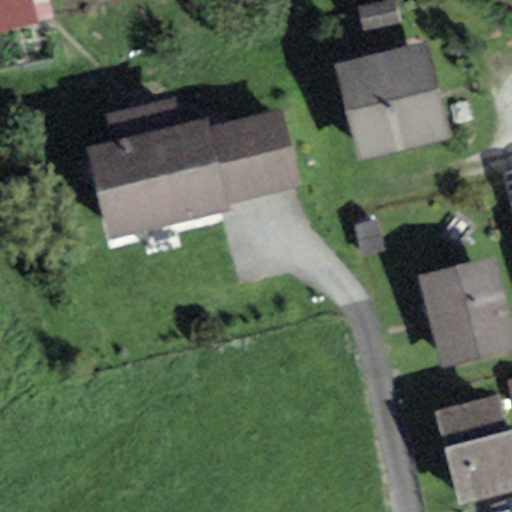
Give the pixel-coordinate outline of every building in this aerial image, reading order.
[(337,72),(359,169),(449,148),(426,51),(337,72)] [(282,115),(206,134),(224,210),(300,192),(282,115)] [(83,155),(106,251),(227,222),(224,210),(206,134),(204,126),(83,155)] [(511,333),(495,268),(418,288),(441,376),(511,358),(511,333)] [(498,404),(434,421),(436,426),(459,510),(511,495),(511,441),(509,442),(498,404)]
